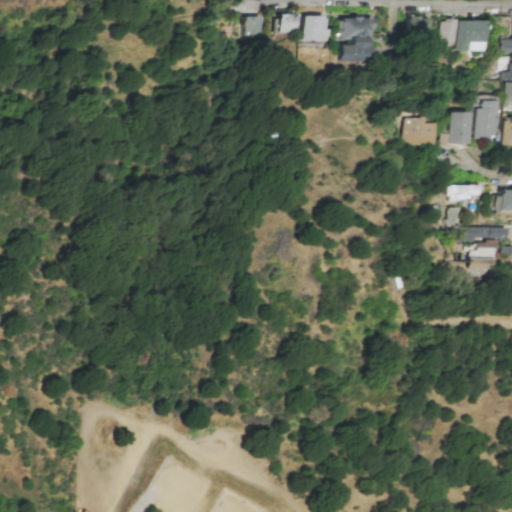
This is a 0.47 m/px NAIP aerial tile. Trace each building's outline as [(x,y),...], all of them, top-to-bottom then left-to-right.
[(275,33),(293,32),(293,14),(275,15),(275,33)] [(321,16),(299,16),(299,41),(326,42),(326,29),(321,29),(321,16)] [(259,17),(242,17),(243,35),(259,35),(259,17)] [(366,61),(366,18),(333,18),(333,40),(347,40),(347,45),(336,45),(336,62),(366,61)] [(424,18),(405,18),(405,39),(425,39),(424,18)] [(451,20),(436,19),(435,45),(451,45),(451,20)] [(511,19),(511,40),(497,39),(496,53),(511,53),(511,19)] [(481,21),(452,21),(452,51),(480,51),(481,21)] [(511,62),(507,63),(507,72),(499,72),(499,81),(511,81),(511,62)] [(511,102),(511,82),(501,82),(501,102),(511,102)] [(473,138),(493,138),(492,95),(476,96),(476,108),(472,108),(473,138)] [(465,144),(465,112),(446,112),(446,144),(465,144)] [(500,146),(511,145),(511,117),(500,118),(500,146)] [(429,145),(429,124),(417,124),(417,118),(401,118),(401,145),(429,145)] [(436,146),(445,146),(445,131),(436,131),(436,146)] [(475,196),(475,186),(446,185),(446,200),(467,201),(467,196),(475,196)] [(511,211),(511,189),(495,190),(495,212),(511,211)] [(456,208),(446,207),(445,225),(455,225),(456,208)] [(458,242),(472,242),(472,238),(503,239),(504,228),(459,227),(458,242)] [(470,242),(471,257),(494,256),(494,241),(470,242)] [(491,259),(466,258),(465,269),(491,270),(491,259)]
